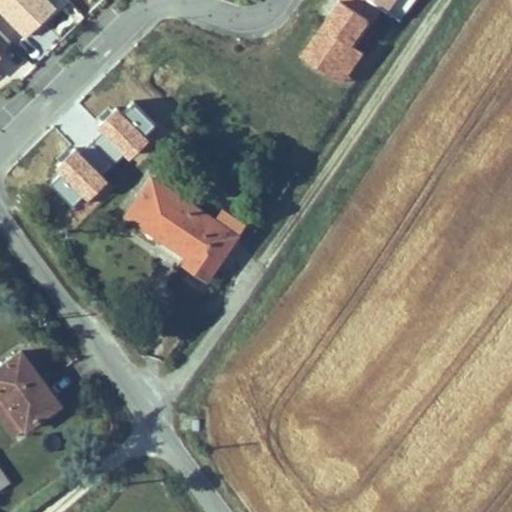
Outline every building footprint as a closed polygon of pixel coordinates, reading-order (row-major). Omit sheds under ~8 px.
[(0,0),(0,9),(26,35),(59,2),(56,0),(0,0)] [(327,0),(295,50),(341,80),(362,47),(353,42),(378,3),(373,0),(327,0)] [(0,51),(13,40),(0,25),(0,51)] [(74,207),(159,126),(132,97),(46,179),(74,207)] [(129,224),(165,252),(170,244),(196,265),(187,275),(179,284),(201,301),(238,256),(236,253),(245,242),(220,223),(210,235),(156,191),(129,224)] [(196,265),(170,244),(165,252),(176,263),(187,275),(196,265)] [(0,353),(0,396),(12,388),(29,413),(61,391),(42,365),(50,360),(44,352),(30,332),(0,353)] [(29,413),(12,388),(0,396),(0,400),(15,423),(29,413)] [(0,471),(10,465),(0,450),(0,471)]
